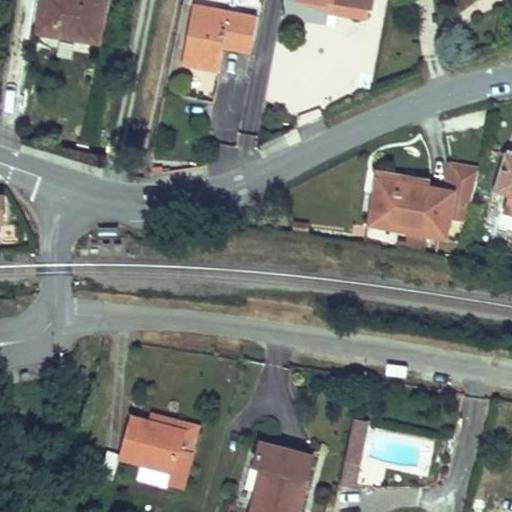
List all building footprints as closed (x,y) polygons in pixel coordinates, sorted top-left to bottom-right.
[(101,30),(105,0),(43,0),(38,32),(63,36),(91,40),(93,29),(101,30)] [(330,0),(369,16),(371,6),(331,0),(330,0)] [(219,71),(225,39),(253,44),(258,15),(194,3),(183,65),(219,71)] [(99,42),(101,30),(93,29),(91,40),(99,42)] [(252,52),(253,44),(225,39),(252,52)] [(219,71),(183,65),(182,71),(218,77),(219,71)] [(82,78),(94,80),(96,70),(84,68),(82,78)] [(511,155),(508,154),(496,191),(511,196),(506,212),(511,214),(511,155)] [(466,222),(480,170),(480,168),(454,162),(448,189),(453,190),(452,192),(429,188),(430,182),(407,178),(380,173),(370,224),(408,231),(428,235),(446,238),(449,219),(466,222)] [(428,235),(408,231),(406,241),(399,240),(397,249),(425,254),(428,235)] [(490,262),(493,250),(481,247),(479,260),(490,262)] [(201,425),(152,412),(149,422),(187,432),(182,451),(192,454),(201,425)] [(187,432),(134,417),(122,458),(142,464),(172,472),(169,482),(183,486),(192,454),(182,451),(187,432)] [(360,464),(368,423),(355,420),(347,462),(360,464)] [(299,511),(307,482),(314,456),(261,442),(255,466),(264,468),(253,511),(299,511)] [(112,479),(119,454),(106,450),(99,475),(112,479)] [(356,486),(360,464),(347,462),(343,484),(356,486)] [(169,482),(172,472),(142,464),(138,479),(168,487),(169,482)]
